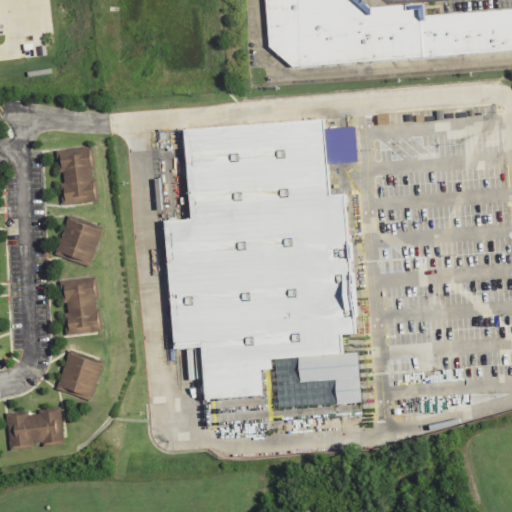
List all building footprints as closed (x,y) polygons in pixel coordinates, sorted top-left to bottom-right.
[(419,15),(511,9),(511,54),(290,67),(266,48),(263,0),(354,0),(363,8),(419,4),(419,15)] [(325,120),(330,194),(346,193),(355,335),(340,336),(341,354),(272,358),(273,369),(262,370),(264,394),(201,398),(198,348),(175,350),(167,223),(189,222),(183,129),(325,120)] [(59,204),(96,203),(93,148),(56,150),(59,204)] [(106,230),(73,217),(57,254),(92,266),(106,230)] [(63,334),(99,332),(96,278),(60,280),(63,334)] [(58,388),(94,399),(105,362),(71,351),(58,388)] [(400,423),(414,422),(413,398),(399,399),(400,423)] [(10,451),(65,447),(63,411),(8,414),(10,451)]
